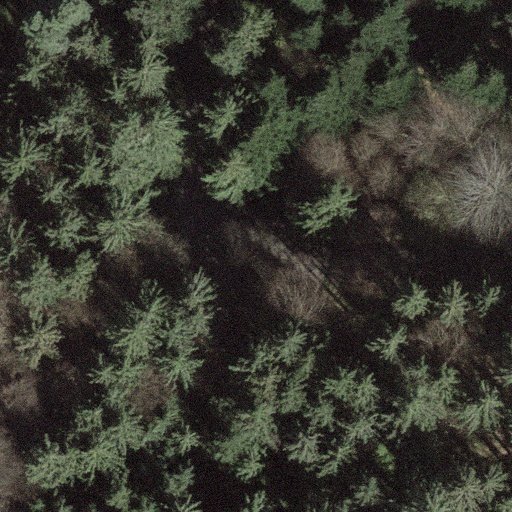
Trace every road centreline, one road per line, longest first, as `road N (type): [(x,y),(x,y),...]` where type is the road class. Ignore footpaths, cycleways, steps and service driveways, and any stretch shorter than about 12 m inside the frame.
road 1 (track): [(511,246),(402,254),(185,232),(215,0)]
road 2 (track): [(185,232),(9,474),(21,511)]
